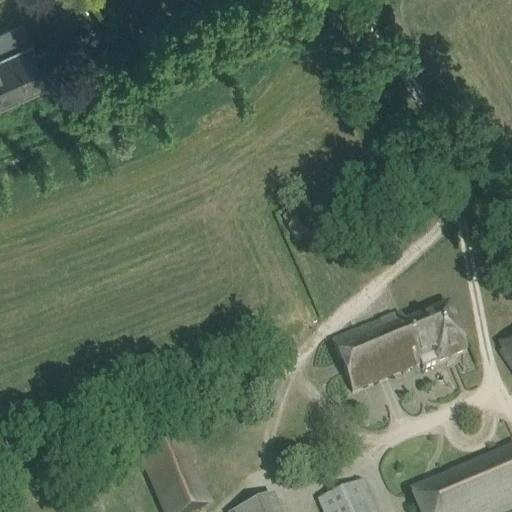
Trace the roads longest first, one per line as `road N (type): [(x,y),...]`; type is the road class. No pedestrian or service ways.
road 1 (track): [(453,215),(331,321),(298,367),(0,491)]
road 2 (track): [(350,0),(416,102),(443,160),(453,215)]
